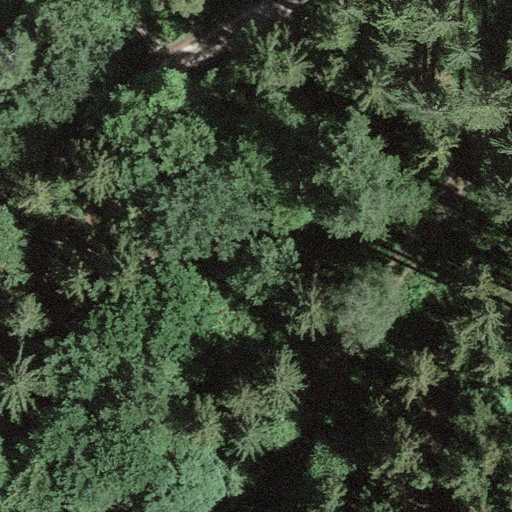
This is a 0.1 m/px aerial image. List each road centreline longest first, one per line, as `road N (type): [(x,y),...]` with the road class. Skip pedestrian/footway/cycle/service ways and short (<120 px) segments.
road 1 (track): [(174,511),(389,140),(491,0)]
road 2 (track): [(236,0),(0,166)]
